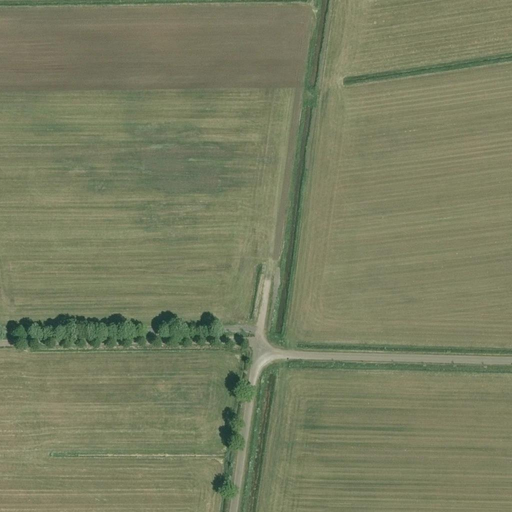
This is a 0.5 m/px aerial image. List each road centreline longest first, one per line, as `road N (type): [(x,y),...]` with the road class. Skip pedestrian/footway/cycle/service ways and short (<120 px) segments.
road 1 (unclassified): [(511,361),(264,357)]
road 2 (unclassified): [(232,511),(252,380),(264,357)]
